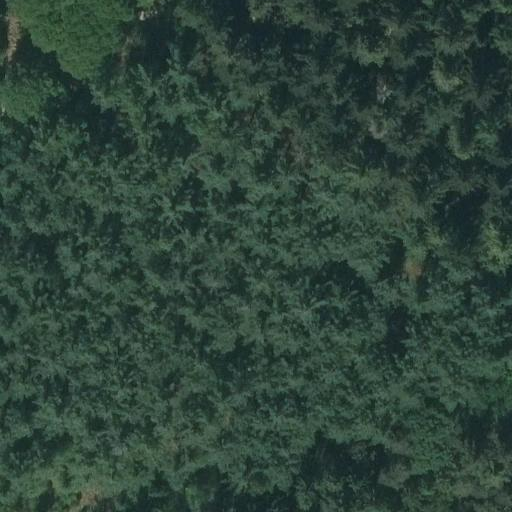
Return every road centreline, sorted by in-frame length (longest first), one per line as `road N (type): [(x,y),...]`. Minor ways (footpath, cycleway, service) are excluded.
road 1 (track): [(137,11),(511,59)]
road 2 (track): [(0,113),(137,11)]
